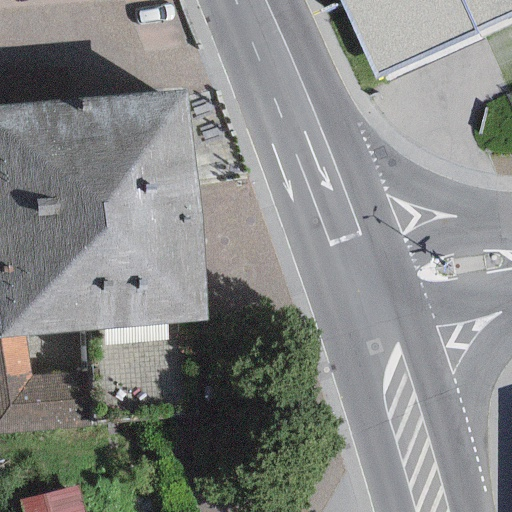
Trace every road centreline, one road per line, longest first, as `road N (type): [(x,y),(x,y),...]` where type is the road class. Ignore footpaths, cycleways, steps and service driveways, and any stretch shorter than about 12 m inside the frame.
road 1 (primary): [(368,303),(250,0)]
road 2 (primary): [(431,511),(368,303)]
road 3 (tertiary): [(368,303),(466,273),(511,269)]
